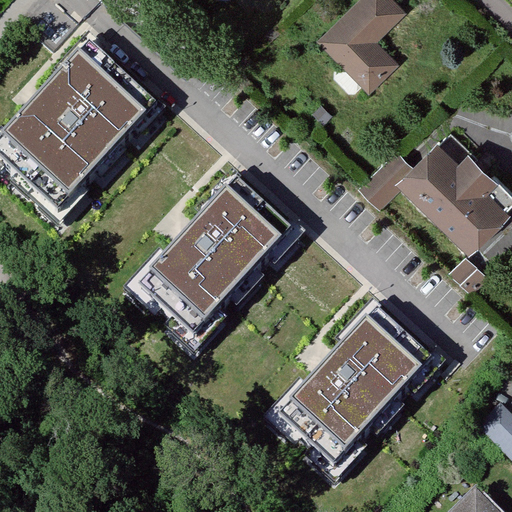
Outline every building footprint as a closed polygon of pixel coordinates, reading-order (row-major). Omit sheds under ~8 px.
[(351,78),(350,84),(365,99),(370,98),(380,88),(385,94),(408,71),(387,47),(414,19),(394,0),(385,0),(339,47),(360,69),(351,78)] [(154,114),(86,53),(0,146),(0,175),(54,224),(154,114)] [(421,178),(403,158),(367,191),(386,209),(414,185),(464,239),(457,245),(468,257),(475,251),(475,252),(511,220),(511,195),(497,180),(494,184),(484,172),(487,169),(462,141),(421,178)] [(296,237),(228,176),(128,285),(195,347),(296,237)] [(499,281),(477,261),(461,278),(483,298),(499,281)] [(437,366),(369,304),(269,414),(336,475),(437,366)] [(511,423),(500,411),(481,430),(511,462),(511,423)] [(488,511),(476,499),(462,511),(488,511)]
